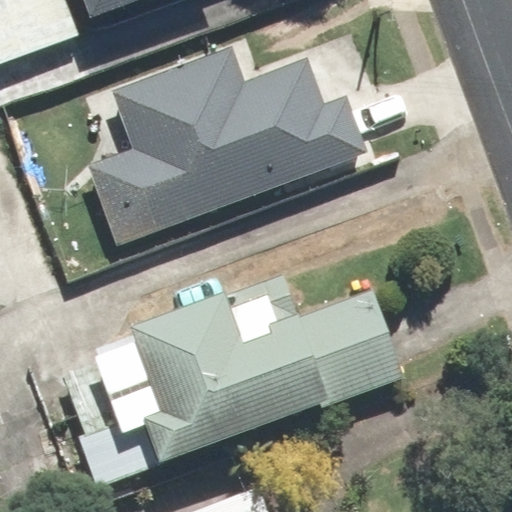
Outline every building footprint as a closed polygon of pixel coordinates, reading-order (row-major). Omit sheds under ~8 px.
[(0,0),(0,66),(77,39),(63,0),(0,0)] [(82,0),(90,21),(145,0),(82,0)] [(134,148),(97,161),(123,236),(371,152),(350,91),(328,99),(313,57),(249,79),(236,40),(111,83),(134,148)] [(125,351),(162,463),(395,387),(358,274),(125,351)] [(261,511),(256,497),(215,511),(261,511)]
